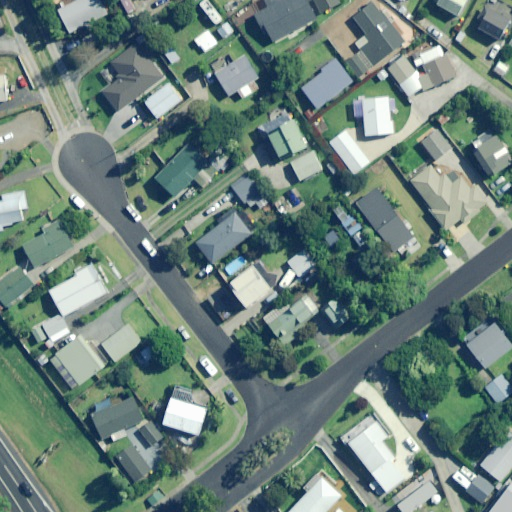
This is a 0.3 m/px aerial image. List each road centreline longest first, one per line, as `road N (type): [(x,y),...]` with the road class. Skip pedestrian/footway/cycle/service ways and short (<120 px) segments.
road 1 (residential): [(85,162),(283,426)]
road 2 (residential): [(283,426),(511,239)]
road 3 (residential): [(163,511),(283,426)]
